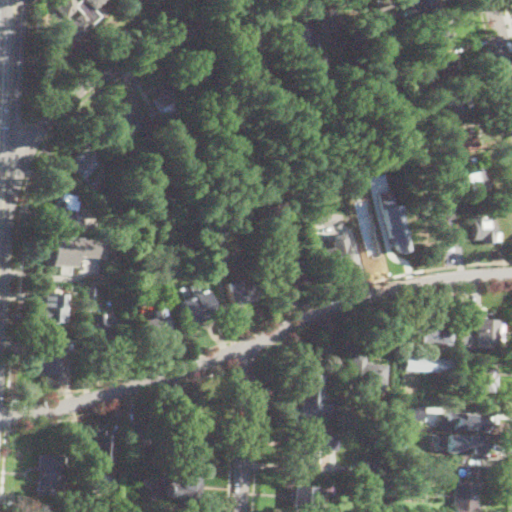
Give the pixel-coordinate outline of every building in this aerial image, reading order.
[(99,0),(91,9),(80,0),(99,0)] [(391,0),(393,8),(377,12),(375,4),(391,0)] [(437,0),(440,11),(407,19),(404,7),(416,3),(415,0),(437,0)] [(338,29),(317,36),(311,17),(332,10),(338,29)] [(308,41),(286,49),(281,32),(302,25),(308,41)] [(448,46),(429,51),(425,31),(444,27),(448,46)] [(414,37),(399,40),(397,32),(413,28),(414,37)] [(253,63),(225,76),(217,59),(245,46),(253,63)] [(329,65),(322,67),(318,55),(325,53),(329,65)] [(456,77),(438,82),(432,60),(454,54),(457,66),(454,67),(456,77)] [(214,82),(190,93),(184,78),(207,68),(214,82)] [(146,86),(156,107),(172,100),(162,78),(146,86)] [(179,112),(162,120),(153,99),(163,94),(162,91),(162,89),(165,88),(168,88),(179,112)] [(438,120),(432,100),(465,91),(471,110),(438,120)] [(417,111),(401,115),(396,98),(412,94),(417,111)] [(233,108),(226,111),(220,100),(227,96),(233,108)] [(135,136),(126,141),(123,136),(119,138),(111,124),(118,120),(115,114),(127,107),(138,127),(132,130),(135,136)] [(454,132),(467,128),(469,134),(472,135),(473,138),(475,139),(478,148),(441,159),(437,148),(449,144),(447,136),(442,138),(440,130),(452,126),(454,132)] [(97,165),(83,182),(69,171),(73,166),(71,165),(81,152),(97,165)] [(434,162),(416,167),(414,161),(432,156),(434,162)] [(165,169),(146,176),(142,164),(161,158),(165,169)] [(488,197),(479,199),(478,194),(468,196),(462,170),(481,166),(488,197)] [(74,196),(73,201),(76,201),(74,211),(77,212),(74,225),(59,221),(57,229),(52,228),(54,221),(52,221),(53,215),(48,213),(50,205),(54,206),(56,200),(58,200),(60,193),(74,196)] [(437,214),(431,215),(429,206),(435,204),(437,214)] [(484,216),(484,218),(491,217),(492,232),(498,232),(499,241),(480,242),(480,239),(472,239),(470,217),(484,216)] [(365,252),(361,232),(391,224),(396,244),(365,252)] [(343,268),(327,272),(321,249),(329,247),(326,237),(342,233),(349,263),(342,265),(343,268)] [(69,273),(48,273),(49,236),(67,237),(65,263),(70,263),(69,273)] [(225,258),(214,260),(211,248),(223,246),(225,258)] [(294,284),(296,290),(287,292),(285,286),(272,290),(267,268),(304,259),(310,280),(294,284)] [(96,274),(96,283),(87,282),(88,274),(96,274)] [(237,280),(238,287),(254,283),(258,298),(229,305),(224,283),(237,280)] [(95,288),(94,302),(86,302),(87,288),(95,288)] [(201,321),(200,321),(186,325),(178,300),(191,296),(190,293),(204,288),(214,317),(201,321)] [(65,293),(63,321),(34,319),(34,306),(40,306),(41,291),(65,293)] [(158,308),(160,314),(162,314),(167,335),(147,340),(142,320),(151,318),(149,310),(158,308)] [(103,312),(105,320),(116,319),(119,340),(92,344),(89,321),(92,321),(91,314),(103,312)] [(433,317),(432,331),(438,331),(437,343),(399,341),(401,317),(410,318),(411,315),(433,317)] [(493,343),(475,341),(474,349),(456,348),(458,331),(474,333),(475,319),(495,321),(493,343)] [(449,344),(449,352),(441,352),(441,343),(449,344)] [(59,346),(59,352),(60,352),(59,375),(38,374),(39,351),(42,351),(42,345),(59,346)] [(386,365),(384,392),(361,390),(361,381),(349,380),(351,354),(364,354),(364,362),(369,362),(369,364),(386,365)] [(453,359),(452,374),(404,370),(405,356),(453,359)] [(323,371),(321,417),(300,416),(301,398),(297,398),(298,383),(302,383),(302,366),(320,367),(320,371),(323,371)] [(490,370),(490,374),(492,375),(491,386),(489,386),(489,392),(462,389),(463,377),(462,376),(462,370),(470,370),(470,368),(490,370)] [(337,403),(335,417),(326,417),(327,403),(337,403)] [(406,420),(421,420),(421,406),(407,405),(406,420)] [(488,415),(487,432),(439,428),(439,415),(445,415),(445,412),(488,415)] [(160,425),(159,446),(126,443),(128,423),(160,425)] [(337,434),(336,450),(325,450),(324,457),(319,457),(318,466),(299,465),(301,428),(329,430),(329,433),(337,434)] [(204,448),(200,448),(199,459),(183,459),(184,431),(205,431),(204,448)] [(113,435),(112,458),(91,457),(92,437),(95,437),(95,434),(113,435)] [(446,434),(444,451),(483,453),(485,436),(446,434)] [(62,496),(36,495),(37,455),(63,456),(62,496)] [(380,459),(379,472),(368,472),(369,458),(380,459)] [(480,487),(475,487),(475,508),(477,508),(477,511),(453,511),(454,477),(466,478),(466,466),(480,466),(480,487)] [(432,468),(431,478),(418,478),(418,467),(432,468)] [(202,490),(197,490),(196,504),(182,503),(183,498),(176,498),(177,474),(199,475),(198,484),(202,484),(202,490)] [(315,510),(289,508),(291,485),(317,488),(315,510)]
